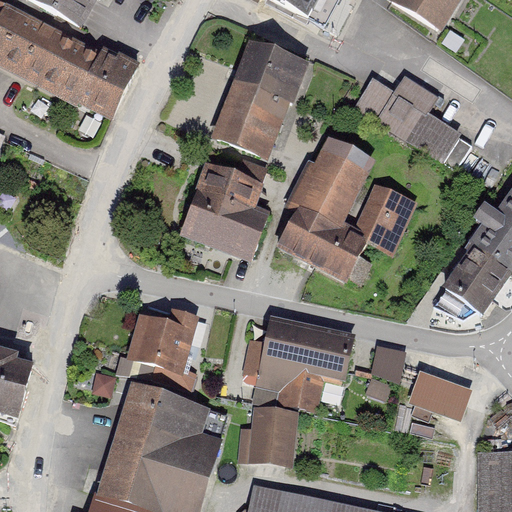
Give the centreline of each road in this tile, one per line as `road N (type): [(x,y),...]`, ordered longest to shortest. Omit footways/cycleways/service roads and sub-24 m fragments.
road 1 (residential): [(493,351),(83,267)]
road 2 (residential): [(199,0),(150,90),(83,267)]
road 3 (residential): [(83,267),(39,411),(30,511)]
